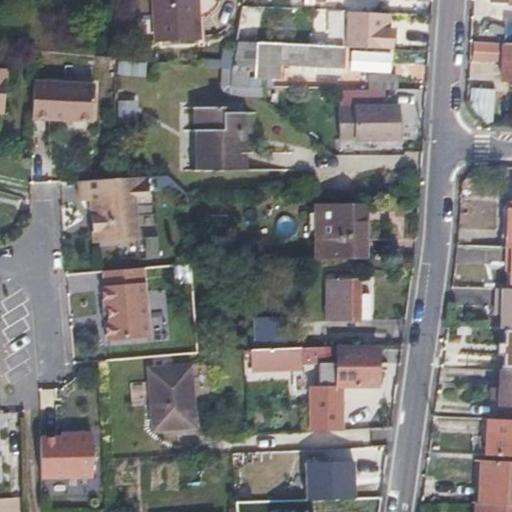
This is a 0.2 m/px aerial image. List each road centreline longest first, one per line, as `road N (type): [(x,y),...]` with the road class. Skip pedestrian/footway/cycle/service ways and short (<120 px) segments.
road 1 (residential): [(396,511),(445,138)]
road 2 (residential): [(445,138),(451,0)]
